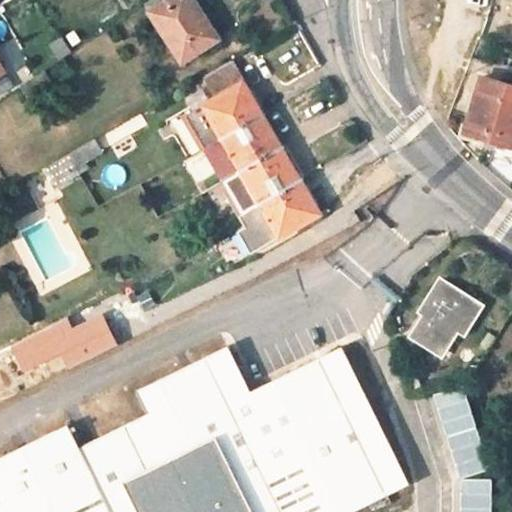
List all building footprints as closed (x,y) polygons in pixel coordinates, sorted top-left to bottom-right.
[(163,0),(145,0),(149,9),(163,0)] [(197,14),(201,12),(193,0),(163,0),(149,9),(183,62),(214,42),(197,14)] [(218,39),(201,12),(197,14),(214,42),(218,39)] [(58,59),(72,51),(64,36),(50,45),(58,59)] [(242,81),(231,62),(204,78),(215,97),(242,81)] [(54,84),(43,67),(18,84),(29,101),(54,84)] [(465,131),(511,145),(511,84),(482,76),(465,131)] [(221,138),(261,115),(242,81),(185,114),(205,148),(221,138)] [(280,148),(261,115),(221,138),(240,172),(280,148)] [(104,151),(95,137),(46,165),(54,180),(104,151)] [(260,202),(299,180),(280,148),(240,172),(225,180),(225,181),(244,212),(260,202)] [(319,214),(299,180),(260,202),(280,237),(319,214)] [(445,354),(460,331),(465,334),(483,306),(442,278),(423,305),(427,309),(413,331),(445,354)] [(0,511),(349,511),(409,482),(343,345),(250,389),(228,344),(135,388),(146,412),(78,445),(67,423),(0,455),(0,511)] [(478,511),(478,502),(439,503),(439,511),(478,511)]
